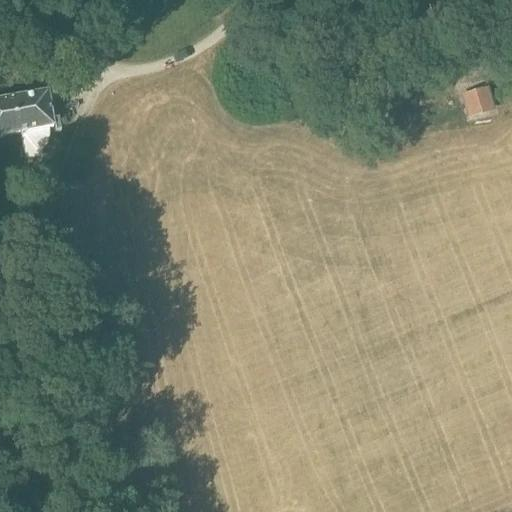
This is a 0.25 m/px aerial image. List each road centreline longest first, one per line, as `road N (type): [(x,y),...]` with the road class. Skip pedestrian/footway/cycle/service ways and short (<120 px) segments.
road 1 (track): [(16,0),(37,33),(103,67),(48,227),(71,468),(96,511)]
road 2 (unknown): [(257,0),(205,46),(158,67),(103,67)]
